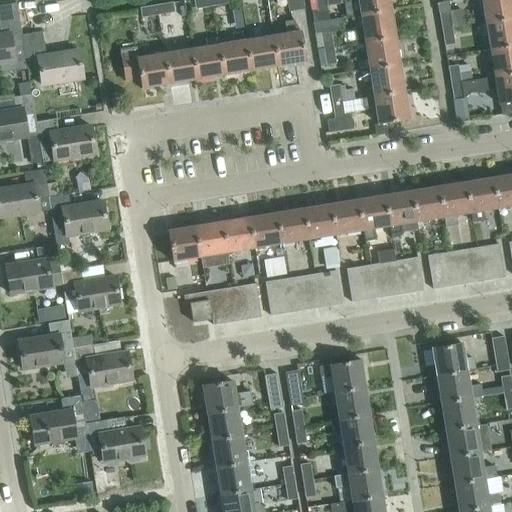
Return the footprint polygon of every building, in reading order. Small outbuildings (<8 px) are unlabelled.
[(212,6),(210,0),(193,0),(195,8),(212,6)] [(304,9),(302,0),(286,0),(288,12),(304,9)] [(329,19),(325,0),(310,0),(314,22),(329,19)] [(390,0),(326,0),(328,7),(350,3),(349,1),(355,0),(357,0),(360,14),(392,9),(390,0)] [(511,17),(511,0),(481,0),(485,22),(511,17)] [(0,72),(27,68),(21,35),(16,2),(0,5),(0,30),(0,33),(0,72)] [(174,12),(172,2),(156,5),(157,15),(174,12)] [(157,15),(156,5),(139,7),(141,17),(157,15)] [(396,36),(392,9),(360,14),(360,15),(352,17),(354,27),(362,26),(364,41),(396,36)] [(452,27),(449,11),(439,12),(442,29),(452,27)] [(511,45),(511,17),(485,22),(489,49),(511,45)] [(305,62),(300,31),(298,31),(297,25),(294,19),(283,21),(285,33),(272,36),(277,67),(305,62)] [(454,44),(452,27),(442,29),(444,45),(454,44)] [(333,46),(331,30),(321,32),(323,48),(333,46)] [(21,35),(27,68),(28,74),(39,72),(41,85),(82,78),(78,49),(45,55),(41,31),(21,35)] [(277,67),(272,36),(245,40),(250,71),(277,67)] [(400,63),(396,36),(364,41),(369,69),(400,63)] [(250,71),(245,40),(218,44),(223,76),(250,71)] [(223,76),(218,44),(191,49),(196,80),(223,76)] [(511,73),(511,45),(489,49),(494,76),(511,73)] [(336,63),(333,46),(323,48),(326,65),(336,63)] [(169,85),(164,53),(138,57),(136,47),(120,49),(125,81),(140,79),(142,89),(169,85)] [(196,80),(191,49),(164,53),(169,85),(196,80)] [(400,63),(369,69),(366,69),(368,80),(371,80),(373,96),(405,91),(400,63)] [(448,66),(451,83),(461,82),(458,65),(448,66)] [(511,101),(511,73),(494,76),(461,82),(451,83),(453,100),(459,99),(463,98),(471,93),(496,89),(498,103),(511,101)] [(349,100),(347,85),(339,86),(339,84),(329,86),(332,102),(341,101),(346,100),(349,100)] [(409,118),(405,91),(373,96),(362,98),(363,109),(375,107),(378,123),(373,124),(375,135),(389,132),(388,122),(409,118)] [(13,109),(0,111),(0,145),(5,144),(5,140),(26,136),(38,135),(36,122),(31,94),(11,97),(13,109)] [(453,100),(457,122),(461,121),(466,112),(465,104),(459,99),(453,100)] [(353,129),(350,113),(344,114),(341,101),(332,102),(334,118),(326,119),(329,133),(353,129)] [(56,118),(36,122),(38,135),(39,142),(40,150),(41,158),(42,161),(42,162),(54,160),(95,154),(90,125),(58,130),(56,118)] [(39,142),(29,144),(32,162),(42,161),(41,158),(40,150),(39,142)] [(33,171),(23,172),(25,184),(0,188),(0,217),(39,212),(39,211),(50,209),(52,225),(64,223),(66,236),(107,229),(102,200),(70,206),(68,194),(48,197),(43,169),(33,171)] [(511,205),(511,174),(493,177),(497,207),(511,205)] [(497,207),(493,177),(465,182),(470,212),(497,207)] [(470,212),(465,182),(438,186),(443,216),(445,227),(457,225),(456,214),(470,212)] [(443,216),(438,186),(411,191),(416,221),(443,216)] [(416,221),(411,191),(384,195),(389,225),(416,221)] [(389,225),(384,195),(357,199),(362,230),(363,229),(364,242),(376,240),(374,228),(389,225)] [(362,230),(357,199),(330,204),(335,234),(362,230)] [(335,234),(330,204),(303,208),(308,238),(335,234)] [(308,238),(303,208),(276,213),(281,243),(308,238)] [(281,243),(276,213),(249,217),(254,247),(281,243)] [(254,247),(249,217),(222,222),(227,252),(254,247)] [(227,252),(222,222),(195,226),(200,256),(227,252)] [(200,256),(195,226),(167,230),(172,261),(173,261),(174,268),(187,266),(185,258),(200,256)] [(37,260),(5,265),(10,294),(51,287),(49,274),(60,272),(65,300),(76,299),(78,311),(120,305),(115,276),(82,281),(80,269),(60,272),(56,244),(36,248),(37,260)] [(500,252),(499,244),(475,248),(476,256),(488,254),(500,252)] [(476,256),(475,248),(451,251),(452,260),(464,258),(476,256)] [(378,263),(393,261),(394,261),(392,249),(376,252),(378,263)] [(336,250),(323,252),(324,267),(336,265),(337,265),(336,250)] [(452,260),(451,251),(427,255),(429,264),(440,262),(452,260)] [(504,277),(500,252),(488,254),(492,279),(504,277)] [(492,279),(488,254),(476,256),(480,281),(492,279)] [(283,255),(263,257),(266,275),(285,272),(283,255)] [(480,281),(476,256),(464,258),(468,283),(480,281)] [(419,266),(417,257),(394,261),(393,261),(395,270),(395,269),(407,268),(419,266)] [(464,258),(452,260),(456,285),(468,283),(464,258)] [(456,285),(452,260),(440,262),(444,287),(456,285)] [(395,270),(393,261),(378,263),(370,265),(371,273),(383,271),(395,270)] [(444,287),(440,262),(429,264),(433,289),(444,287)] [(371,273),(370,265),(346,269),(347,277),(359,275),(371,273)] [(423,290),(419,266),(407,268),(411,292),(423,290)] [(411,292),(407,268),(395,269),(399,294),(411,292)] [(395,269),(395,270),(383,271),(387,296),(399,294),(395,269)] [(338,279),(336,270),(313,274),(314,283),(326,281),(338,279)] [(387,296),(383,271),(371,273),(375,298),(387,296)] [(375,298),(371,273),(359,275),(363,300),(375,298)] [(314,283),(313,274),(289,278),(290,286),(302,285),(314,283)] [(363,300),(359,275),(347,277),(351,302),(363,300)] [(174,287),(173,277),(164,278),(165,288),(174,287)] [(290,286),(289,278),(265,282),(266,290),(278,288),(290,286)] [(342,304),(338,279),(326,281),(330,306),(342,304)] [(326,281),(314,283),(318,307),(330,306),(326,281)] [(256,292),(255,283),(231,287),(232,296),(233,296),(244,294),(256,292)] [(318,307),(314,283),(302,285),(306,309),(318,307)] [(302,285),(290,286),(294,311),(306,309),(302,285)] [(294,311),(290,286),(278,288),(282,313),(294,311)] [(232,296),(231,287),(207,291),(209,300),(221,298),(232,296)] [(282,313),(278,288),(266,290),(270,315),(282,313)] [(209,300),(207,291),(183,295),(185,304),(189,303),(208,300),(209,300)] [(260,317),(256,292),(244,294),(248,319),(260,317)] [(248,319),(244,294),(233,296),(237,321),(248,319)] [(237,321),(233,296),(232,296),(221,298),(225,323),(237,321)] [(225,323),(221,298),(209,300),(208,300),(212,318),(213,324),(225,323)] [(212,318),(208,300),(189,303),(192,321),(212,318)] [(37,310),(39,323),(64,319),(61,306),(37,310)] [(72,348),(71,338),(68,320),(48,323),(50,335),(17,340),(22,369),(63,362),(61,350),(72,348)] [(504,336),(491,338),(496,372),(509,370),(504,336)] [(473,356),(464,358),(461,343),(430,348),(435,376),(466,371),(475,369),(473,356)] [(131,380),(127,351),(94,356),(92,344),(72,348),(77,376),(88,374),(90,387),(131,380)] [(365,387),(361,359),(318,366),(320,379),(332,377),(334,392),(365,387)] [(303,403),(297,370),(285,372),(290,406),(303,403)] [(471,398),(466,371),(435,376),(439,403),(471,398)] [(277,373),(264,375),(269,409),(282,407),(277,373)] [(511,390),(511,386),(510,375),(500,376),(503,392),(511,390)] [(232,380),(201,386),(205,413),(237,408),(251,406),(249,392),(234,394),(232,380)] [(370,414),(365,387),(334,392),(338,419),(370,414)] [(511,408),(511,390),(503,392),(506,410),(511,408)] [(107,432),(105,420),(99,421),(85,423),(83,412),(81,401),(80,395),(60,398),(62,410),(30,416),(34,444),(75,438),(73,425),(85,423),(89,451),(101,449),(103,462),(144,455),(139,426),(107,432)] [(475,425),(471,398),(439,403),(444,430),(475,425)] [(241,435),(237,408),(205,413),(210,440),(241,435)] [(97,409),(83,412),(85,423),(99,421),(97,409)] [(304,425),(301,409),(291,411),(293,426),(304,425)] [(286,428),(283,412),(273,414),(276,429),(286,428)] [(370,414),(338,419),(331,420),(333,433),(340,432),(343,446),(374,441),(370,414)] [(306,442),(304,425),(293,426),(296,444),(306,442)] [(479,452),(475,425),(444,430),(448,457),(479,452)] [(288,445),(286,428),(276,429),(278,447),(288,445)] [(245,462),(241,435),(210,440),(214,467),(245,462)] [(378,468),(374,441),(343,446),(347,473),(378,468)] [(494,464),(482,467),(479,452),(448,457),(453,484),(484,479),(496,477),(494,464)] [(250,489),(245,462),(214,467),(218,494),(250,489)] [(313,479),(310,462),(300,464),(302,480),(313,479)] [(294,482),(292,466),(282,467),(284,484),(294,482)] [(383,495),(378,468),(347,473),(347,474),(333,476),(335,488),(349,485),(351,500),(383,495)] [(110,493),(108,481),(106,481),(104,471),(92,473),(96,495),(110,493)] [(315,496),(313,479),(302,480),(305,497),(315,496)] [(486,494),(484,479),(453,484),(457,511),(488,506),(488,505),(501,503),(499,492),(486,494)] [(297,499),(294,482),(284,484),(287,500),(297,499)] [(92,483),(74,486),(76,498),(94,495),(92,483)] [(124,492),(135,492),(135,483),(124,483),(124,492)] [(263,511),(262,502),(252,504),(250,489),(218,494),(221,511),(263,511)] [(385,511),(383,495),(351,500),(330,504),(331,511),(385,511)]
